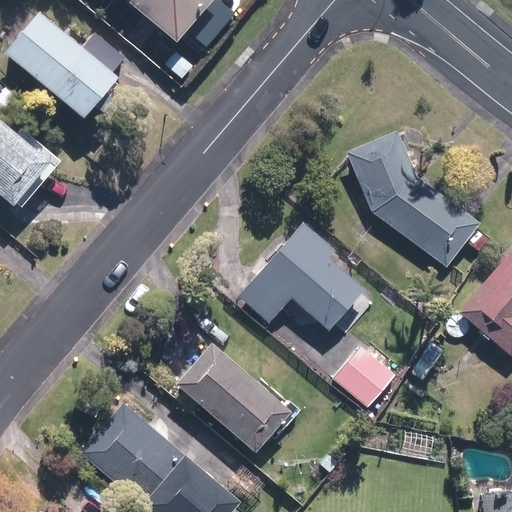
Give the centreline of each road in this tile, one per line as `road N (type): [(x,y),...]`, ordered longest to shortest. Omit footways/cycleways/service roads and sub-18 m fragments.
road 1 (residential): [(0,393),(333,0)]
road 2 (tertiary): [(511,83),(413,0)]
